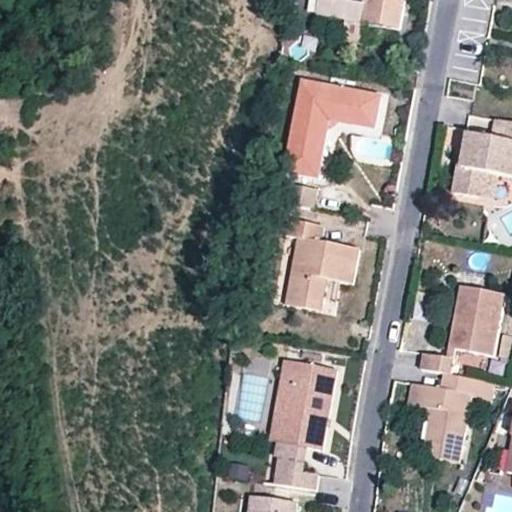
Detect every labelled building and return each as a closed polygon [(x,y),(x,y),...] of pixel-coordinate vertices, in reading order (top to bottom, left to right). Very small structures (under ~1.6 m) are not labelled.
[(367,6),(338,0),(335,0),(318,0),(316,15),(364,24),(367,6)] [(337,0),(338,0),(367,6),(364,24),(399,30),(404,0),(337,0)] [(383,102),(306,87),(288,178),(321,184),(332,125),(376,133),(383,102)] [(511,124),(496,122),(492,142),(470,137),(468,152),(463,150),(454,194),(476,199),(482,173),(497,177),(511,179),(511,124)] [(482,173),(476,199),(492,202),(497,177),(482,173)] [(318,193),(293,189),(290,207),(314,212),(318,193)] [(299,242),(289,301),(323,307),(327,284),(352,289),(359,253),(320,246),(323,229),(287,222),(283,240),(299,242)] [(461,288),(455,326),(460,326),(456,350),(493,356),(503,296),(461,288)] [(322,317),(323,307),(289,301),(287,312),(322,317)] [(450,349),(456,350),(460,326),(455,326),(450,349)] [(511,338),(503,336),(498,358),(509,361),(511,348),(511,338)] [(444,377),(451,378),(454,361),(429,357),(425,373),(444,377)] [(292,369),(285,367),(279,400),(287,392),(292,369)] [(335,376),(292,369),(287,392),(279,400),(275,422),(281,432),(277,450),(279,450),(307,454),(322,456),(335,376)] [(451,378),(444,377),(441,391),(424,388),(420,409),(433,411),(426,445),(435,446),(464,451),(474,398),(491,402),(495,386),(451,378)] [(420,409),(424,388),(414,387),(410,408),(420,409)] [(271,448),(277,450),(281,432),(275,422),(271,448)] [(464,451),(435,446),(432,460),(461,465),(464,451)] [(305,469),(307,454),(279,450),(277,465),(305,469)] [(318,479),(322,456),(307,454),(305,469),(277,465),(274,486),(286,488),(288,475),(318,479)] [(249,482),(251,468),(229,466),(228,480),(249,482)] [(502,473),(490,471),(487,486),(499,488),(502,473)] [(316,492),(318,479),(288,475),(286,488),(316,492)] [(340,501),(340,483),(323,483),(323,501),(340,501)] [(292,511),(294,503),(250,497),(247,511),(292,511)]
